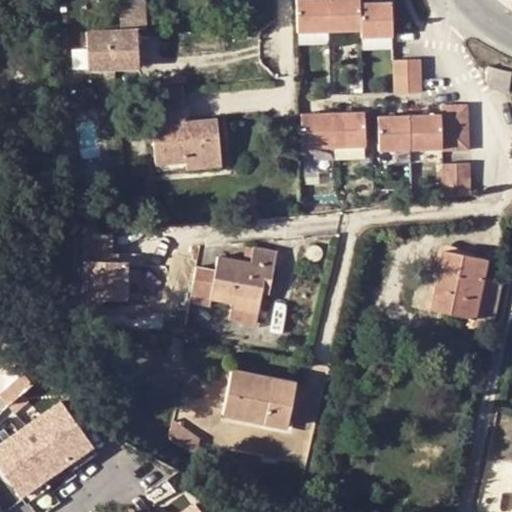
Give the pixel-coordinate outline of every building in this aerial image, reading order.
[(330,30),(328,0),(297,0),(299,31),(330,30)] [(360,0),(328,0),(330,30),(362,29),(361,1),(360,0)] [(392,0),(389,0),(361,1),(362,29),(362,36),(394,35),(392,0)] [(140,66),(137,37),(148,36),(145,6),(121,9),(122,24),(84,27),(89,72),(140,66)] [(395,58),(395,75),(422,74),(422,57),(395,58)] [(422,74),(395,75),(396,91),(423,90),(422,74)] [(186,154),(220,150),(217,119),(187,122),(184,87),(149,91),(156,164),(186,161),(186,154)] [(443,112),(443,118),(470,117),(469,102),(442,103),(443,112)] [(367,145),(366,110),(334,111),(335,146),(367,145)] [(335,146),(334,111),(302,112),(303,147),(335,146)] [(443,118),(443,112),(411,113),(412,148),(443,147),(443,134),(443,118)] [(412,148),(411,113),(379,115),(380,149),(412,148)] [(443,118),(443,134),(470,133),(470,117),(443,118)] [(470,133),(443,134),(443,147),(444,149),(471,148),(470,133)] [(222,165),(220,150),(186,154),(186,161),(187,169),(222,165)] [(471,161),(444,162),(445,177),(472,176),(471,161)] [(472,176),(445,177),(446,196),(471,192),(471,191),(472,191),(472,176)] [(137,216),(140,222),(160,219),(151,195),(134,196),(137,216)] [(240,196),(241,217),(257,216),(256,196),(240,196)] [(95,273),(119,271),(117,237),(89,240),(90,267),(95,266),(95,273)] [(215,270),(210,298),(232,302),(229,318),(256,323),(262,292),(264,282),(271,284),(277,251),(254,247),(253,254),(251,262),(218,256),(215,270)] [(446,269),(450,250),(444,249),(440,269),(446,269)] [(492,329),(502,280),(483,276),(485,265),(474,263),(475,256),(450,250),(446,269),(440,269),(431,308),(469,317),(467,323),(492,329)] [(474,263),(485,265),(486,258),(475,256),(474,263)] [(190,301),(209,304),(210,298),(215,270),(197,267),(190,301)] [(119,271),(95,273),(95,290),(120,288),(119,271)] [(262,292),(269,294),(271,284),(264,282),(262,292)] [(268,416),(288,420),(294,393),(289,392),(291,381),(232,369),(223,414),(266,423),(268,416)] [(0,392),(0,393),(9,403),(18,395),(14,390),(28,378),(23,372),(0,392)] [(14,390),(18,395),(32,382),(28,378),(14,390)] [(92,444),(61,401),(0,444),(0,467),(20,496),(92,444)] [(268,416),(266,423),(287,427),(288,420),(268,416)] [(167,440),(197,454),(199,439),(173,421),(167,440)] [(203,511),(198,503),(185,511),(203,511)]
